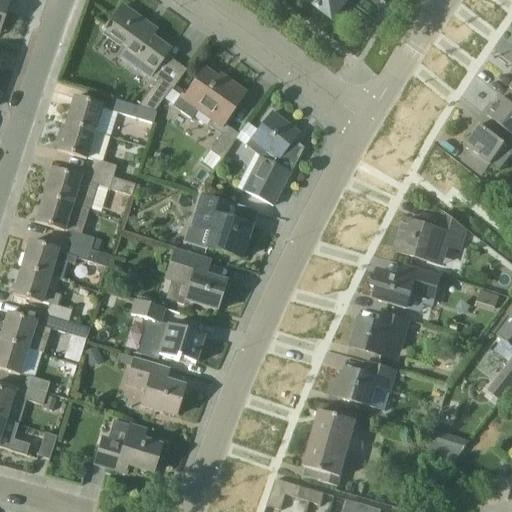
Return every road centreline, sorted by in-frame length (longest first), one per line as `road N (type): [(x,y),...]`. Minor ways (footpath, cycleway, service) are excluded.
road 1 (residential): [(187,511),(268,316),(366,119)]
road 2 (residential): [(366,119),(202,0)]
road 3 (residential): [(0,190),(64,0)]
road 4 (residential): [(366,119),(448,0)]
